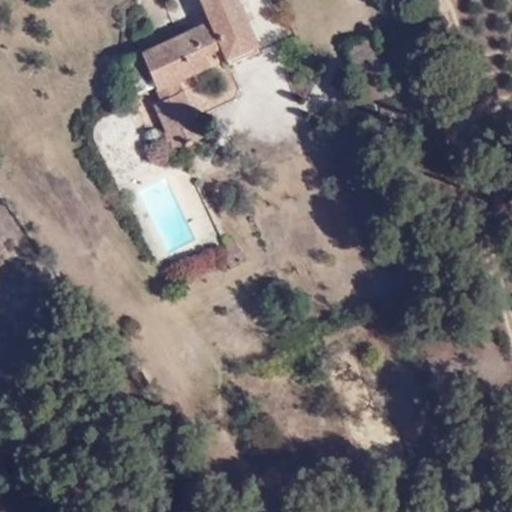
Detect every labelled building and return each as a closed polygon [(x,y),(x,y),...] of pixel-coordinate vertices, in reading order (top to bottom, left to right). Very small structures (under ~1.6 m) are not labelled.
[(230,55),(257,44),(236,0),(199,0),(207,19),(115,60),(130,95),(153,86),(159,98),(151,102),(164,132),(160,134),(167,150),(204,132),(185,90),(178,93),(172,81),(213,62),(210,52),(225,45),(230,55)] [(346,40),(352,61),(375,55),(369,34),(346,40)] [(257,44),(230,55),(234,63),(260,51),(257,44)] [(375,55),(352,61),(360,99),(386,92),(375,55)] [(248,263),(236,238),(223,244),(227,252),(220,256),(230,273),(248,263)]
